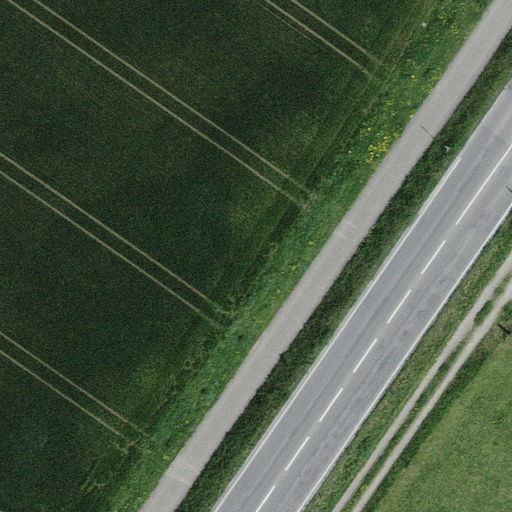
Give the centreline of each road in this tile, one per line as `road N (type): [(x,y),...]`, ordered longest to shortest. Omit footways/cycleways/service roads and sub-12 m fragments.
road 1 (track): [(511,5),(157,511)]
road 2 (primary): [(256,511),(511,147)]
road 3 (track): [(353,511),(511,282)]
